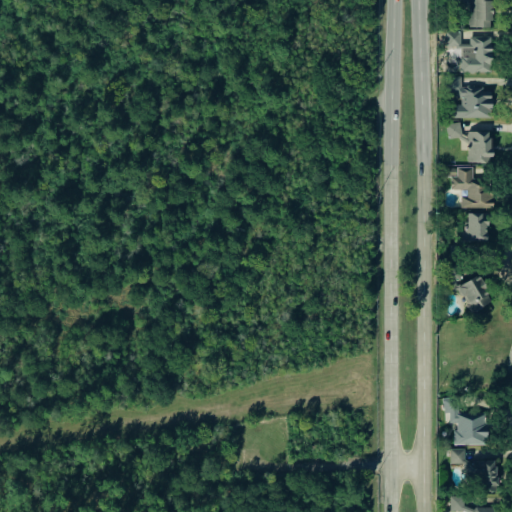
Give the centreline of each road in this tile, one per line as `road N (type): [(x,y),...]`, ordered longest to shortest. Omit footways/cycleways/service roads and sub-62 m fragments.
road 1 (secondary): [(389,0),(387,511)]
road 2 (secondary): [(418,511),(417,0)]
